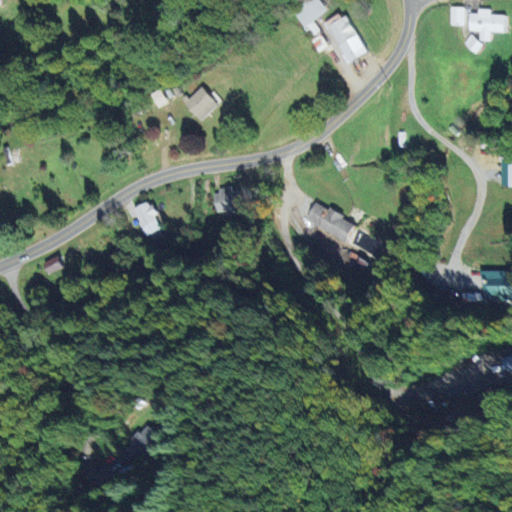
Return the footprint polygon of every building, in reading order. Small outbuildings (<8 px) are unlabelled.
[(317,53),(327,46),(312,21),(327,11),(320,0),(308,0),(291,11),(317,53)] [(448,26),(463,27),(463,8),(448,8),(448,26)] [(479,42),(490,42),(490,33),(503,33),(503,16),(490,16),(490,10),(476,10),(476,14),(467,14),(467,32),(479,32),(479,42)] [(347,63),(366,52),(346,16),(326,27),(347,63)] [(462,44),(474,54),(482,45),(469,35),(462,44)] [(217,105),(200,87),(184,103),(200,121),(217,105)] [(511,187),(511,162),(500,162),(499,187),(511,187)] [(226,217),(244,215),(239,188),(211,192),(214,212),(225,211),(226,217)] [(148,201),(131,209),(144,237),(161,229),(148,201)] [(352,225),(313,202),(302,220),(341,243),(352,225)] [(61,267),(55,256),(41,264),(46,274),(61,267)] [(478,301),(511,301),(511,271),(479,271),(478,301)] [(500,376),(511,372),(511,354),(495,359),(500,376)] [(131,464),(156,441),(143,427),(118,450),(131,464)]
